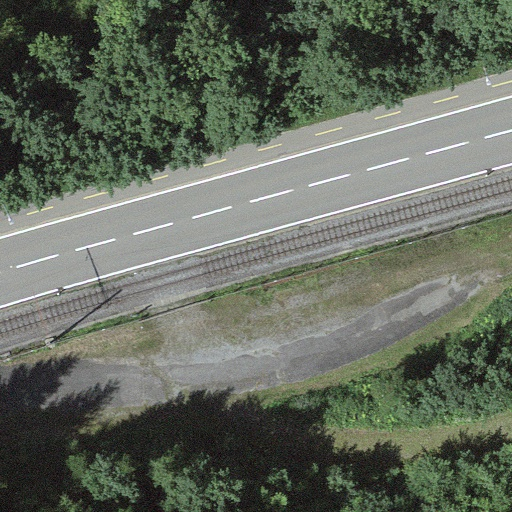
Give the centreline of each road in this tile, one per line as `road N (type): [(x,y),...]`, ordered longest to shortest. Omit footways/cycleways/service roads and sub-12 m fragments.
road 1 (secondary): [(511,132),(0,272)]
road 2 (track): [(0,431),(194,384),(320,429),(511,434)]
